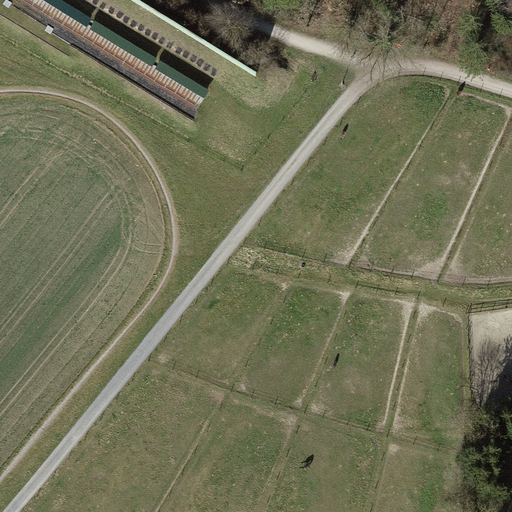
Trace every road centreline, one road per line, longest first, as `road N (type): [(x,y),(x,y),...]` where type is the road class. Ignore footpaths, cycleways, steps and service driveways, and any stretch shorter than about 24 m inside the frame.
road 1 (track): [(380,53),(12,511)]
road 2 (track): [(380,53),(234,0)]
road 3 (track): [(511,91),(380,53)]
